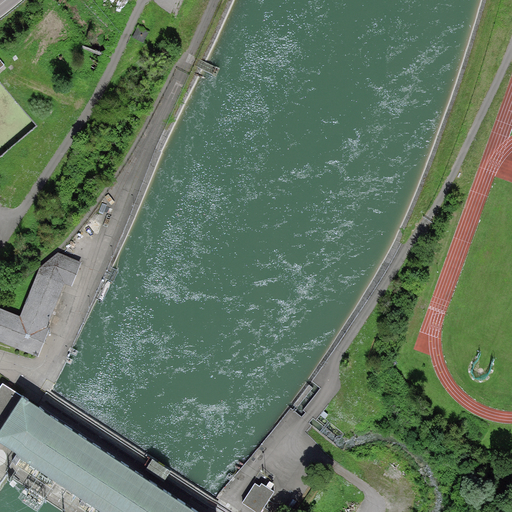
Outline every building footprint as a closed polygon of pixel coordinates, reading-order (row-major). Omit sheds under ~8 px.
[(148,32),(138,26),(132,36),(142,41),(148,32)] [(80,265),(58,256),(41,270),(21,319),(0,310),(0,339),(38,355),(48,330),(44,328),(64,281),(72,285),(80,265)] [(204,511),(23,392),(4,380),(0,385),(0,434),(21,449),(116,511),(204,511)] [(116,511),(21,449),(8,468),(19,476),(10,489),(26,500),(29,496),(37,501),(42,493),(71,511),(116,511)] [(257,511),(261,511),(275,491),(262,483),(261,484),(256,481),(243,503),(257,511)]
